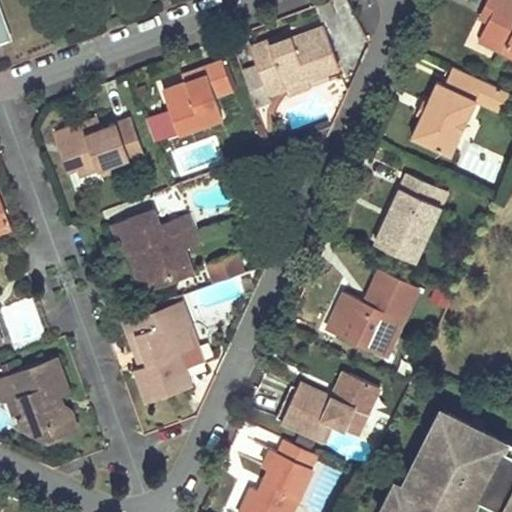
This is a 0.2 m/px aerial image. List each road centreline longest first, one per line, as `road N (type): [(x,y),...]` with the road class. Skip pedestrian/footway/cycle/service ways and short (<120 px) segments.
road 1 (residential): [(399,0),(191,461),(146,502)]
road 2 (residential): [(0,96),(146,502)]
road 3 (residential): [(240,0),(0,88)]
road 4 (residential): [(146,502),(85,501),(0,460)]
